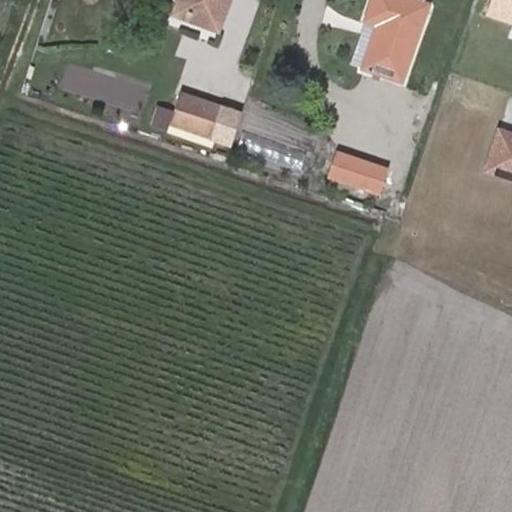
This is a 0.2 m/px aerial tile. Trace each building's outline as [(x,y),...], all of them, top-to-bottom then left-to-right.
[(176,0),(173,12),(210,26),(219,0),(176,0)] [(363,0),(341,64),(390,83),(417,5),(402,0),(363,0)] [(210,26),(173,12),(167,9),(163,20),(207,35),(210,26)] [(161,131),(201,143),(210,115),(169,102),(161,131)] [(201,143),(161,131),(159,139),(198,152),(201,143)] [(511,142),(488,135),(479,163),(511,173),(511,184),(511,187),(511,186),(511,142)] [(324,154),(316,178),(363,193),(371,168),(324,154)] [(511,184),(511,173),(479,163),(475,175),(511,187),(511,184)]
